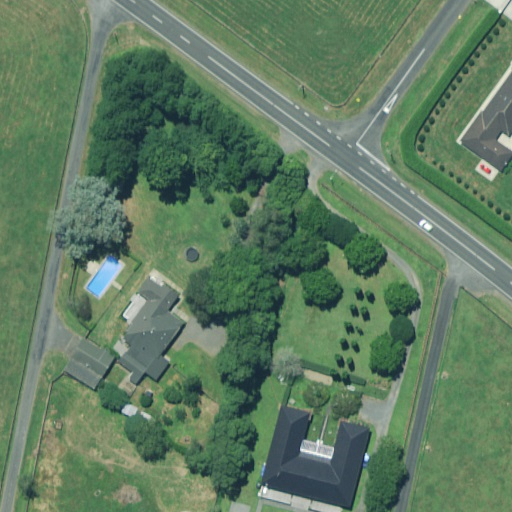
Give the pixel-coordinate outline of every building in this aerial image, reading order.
[(511,74),(464,143),(505,173),(511,163),(511,148),(508,146),(511,140),(511,74)] [(169,288),(153,279),(144,294),(152,300),(146,310),(135,304),(127,317),(138,324),(128,340),(135,345),(123,363),(136,372),(132,379),(141,385),(149,373),(161,381),(172,363),(165,358),(188,322),(173,313),(185,295),(170,286),(169,288)] [(119,358),(90,339),(69,371),(98,390),(119,358)] [(142,409),(130,404),(126,413),(138,419),(142,409)] [(316,414),(287,406),(266,485),(354,509),(376,428),(346,420),(336,459),(306,451),(316,414)]
